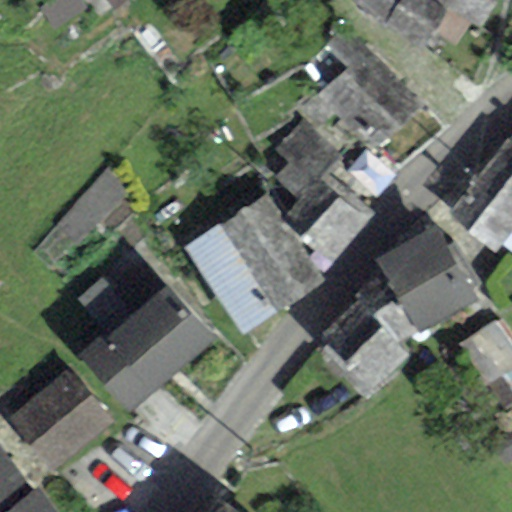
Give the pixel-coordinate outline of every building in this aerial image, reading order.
[(121,0),(104,0),(112,9),(121,0)] [(431,0),(351,0),(349,3),(422,51),(448,12),(431,0)] [(493,0),(431,0),(448,12),(476,29),(493,0)] [(346,26),(324,47),(345,69),(320,93),(379,153),(425,108),(346,26)] [(339,156),(298,122),(274,150),(288,162),(274,179),(300,200),(288,215),(307,230),(301,237),(332,263),(372,215),(323,175),(339,156)] [(511,225),(511,148),(505,143),(447,217),(492,251),(511,225)] [(182,248),(240,335),(324,281),(266,193),(182,248)] [(414,329),(418,336),(479,301),(472,289),(479,285),(454,243),(448,247),(436,225),(374,259),(382,272),(414,329)] [(132,250),(74,300),(104,334),(78,356),(128,414),(212,343),(132,250)] [(313,343),(365,398),(410,358),(396,347),(414,329),(382,272),(354,297),(359,301),(313,343)] [(511,407),(511,340),(497,318),(457,345),(486,387),(489,385),(507,411),(511,407)] [(110,422),(65,371),(9,419),(53,471),(110,422)] [(0,448),(0,511),(5,511),(33,491),(0,448)] [(56,511),(38,488),(33,491),(5,511),(56,511)]
